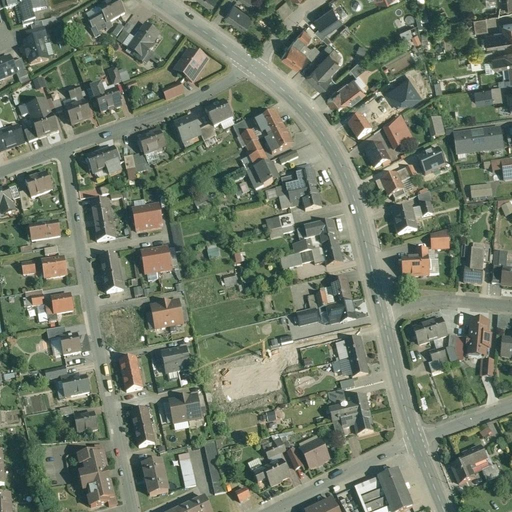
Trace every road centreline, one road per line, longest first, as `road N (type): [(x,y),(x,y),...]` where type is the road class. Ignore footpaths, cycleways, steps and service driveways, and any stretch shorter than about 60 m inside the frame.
road 1 (residential): [(63,150),(136,511)]
road 2 (secondary): [(252,65),(301,108),(342,169),(381,313)]
road 3 (residential): [(252,65),(63,150)]
road 4 (residential): [(415,442),(267,511)]
road 5 (secondary): [(381,313),(415,442)]
road 6 (residential): [(381,313),(443,301),(511,306)]
